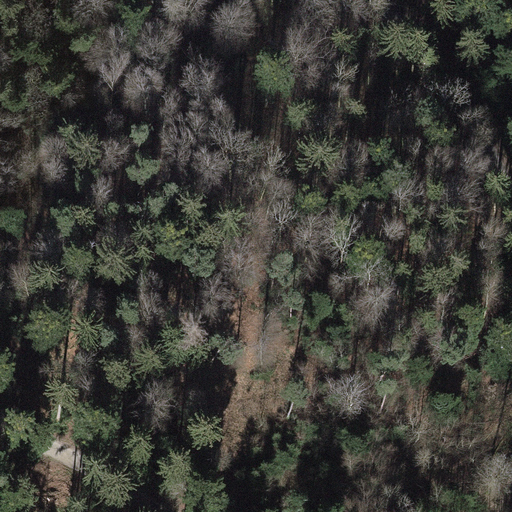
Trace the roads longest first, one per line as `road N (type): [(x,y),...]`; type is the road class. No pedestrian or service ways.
road 1 (track): [(511,190),(405,22),(373,0)]
road 2 (track): [(0,419),(164,511)]
